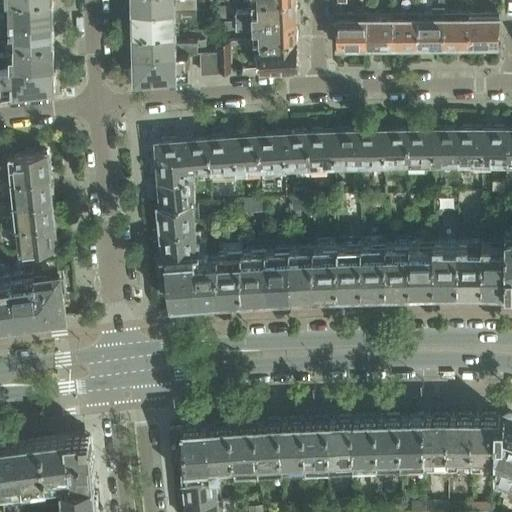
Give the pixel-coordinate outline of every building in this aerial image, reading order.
[(1,0),(2,19),(54,18),(53,0),(1,0)] [(237,9),(237,18),(296,16),(296,8),(298,6),(297,0),(252,0),(253,9),(237,9)] [(133,6),(134,29),(171,28),(171,16),(197,15),(196,5),(133,6)] [(472,10),(470,43),(473,43),(473,46),(484,46),(484,43),(499,43),(501,14),(500,14),(500,9),(491,10),(472,10)] [(367,44),(369,10),(338,11),(338,15),(337,15),(338,44),(353,44),(353,47),(365,47),(365,44),(367,44)] [(369,10),(367,44),(379,44),(379,47),(391,47),(390,44),(394,44),(395,10),(369,10)] [(395,10),(394,44),(405,43),(405,47),(419,47),(420,10),(395,10)] [(420,10),(419,47),(432,47),(432,43),(444,43),(445,10),(420,10)] [(470,43),(472,10),(445,10),(444,43),(447,43),(447,46),(458,46),(458,43),(470,43)] [(296,16),(237,18),(238,27),(254,27),(254,38),(256,38),(299,36),(298,28),(296,25),(296,16)] [(0,29),(15,29),(16,41),(55,40),(54,18),(2,19),(0,18),(0,29)] [(134,52),(190,50),(198,50),(197,39),(172,40),(171,28),(134,29),(134,52)] [(299,36),(256,38),(257,56),(257,67),(299,65),(299,36)] [(220,70),(233,69),(233,38),(219,39),(219,49),(220,70)] [(55,40),(16,41),(16,52),(0,52),(0,64),(1,65),(56,63),(55,40)] [(202,50),(203,71),(220,70),(219,49),(202,50)] [(190,50),(134,52),(135,76),(190,72),(190,50)] [(56,63),(1,65),(1,73),(0,73),(0,92),(56,86),(56,63)] [(443,125),(436,126),(435,161),(460,161),(460,126),(457,126),(455,123),(446,124),(443,125)] [(410,161),(410,126),(407,126),(405,124),(397,124),(394,126),(385,126),(386,162),(410,161)] [(410,126),(410,161),(435,161),(436,126),(425,126),(422,124),(414,124),(412,126),(410,126)] [(460,161),(484,161),(485,126),(475,126),(472,124),(463,124),(461,126),(460,126),(460,161)] [(485,126),(484,161),(509,161),(510,126),(508,126),(505,124),(497,124),(494,126),(485,126)] [(336,128),(337,163),(361,162),(361,127),(357,127),(355,125),(347,125),(345,127),(336,128)] [(386,162),(385,126),(375,126),(373,125),(364,125),(362,127),(361,127),(361,162),(386,162)] [(337,163),(336,128),(325,128),(323,126),(314,126),(313,129),(311,129),(312,164),(312,171),(329,170),(329,163),(337,163)] [(287,165),(312,164),(311,129),(308,129),(305,127),(297,128),(295,130),(286,130),(287,165)] [(261,131),(263,166),(278,165),(278,173),(287,172),(286,165),(287,165),(286,130),(276,131),(273,129),(264,129),(263,131),(261,131)] [(236,133),(238,168),(263,166),(261,131),(258,132),(255,130),(247,130),(245,132),(236,133)] [(211,135),(213,163),(213,169),(238,168),(236,133),(226,134),(223,132),(214,133),(213,135),(211,135)] [(160,175),(160,176),(196,173),(195,164),(213,163),(211,135),(183,137),(183,135),(162,137),(162,138),(157,138),(159,161),(157,162),(158,175),(160,175)] [(9,154),(12,178),(50,174),(50,173),(52,170),(51,162),(49,160),(48,149),(36,151),(36,148),(27,149),(28,151),(9,154)] [(196,173),(160,176),(161,183),(159,184),(160,199),(162,199),(162,202),(203,199),(202,175),(196,175),(196,173)] [(12,178),(15,202),(52,198),(52,196),(54,194),(53,186),(51,184),(50,174),(12,178)] [(263,195),(247,195),(247,212),(264,211),(263,195)] [(52,198),(15,202),(18,226),(55,222),(55,220),(56,217),(56,209),(53,207),(52,198)] [(205,199),(203,199),(162,202),(158,202),(159,205),(157,208),(158,214),(160,217),(161,226),(206,223),(205,199)] [(55,222),(18,226),(21,250),(33,248),(57,246),(57,243),(59,241),(58,234),(56,232),(55,222)] [(164,251),(168,251),(191,249),(200,248),(200,247),(208,246),(209,238),(208,223),(206,223),(161,226),(162,228),(159,231),(160,238),(163,240),(164,252),(164,251)] [(364,241),(364,287),(374,287),(374,289),(387,288),(387,286),(388,286),(388,240),(364,241)] [(388,240),(388,286),(399,286),(399,288),(411,288),(411,285),(412,285),(412,240),(388,240)] [(412,240),(412,285),(422,285),(422,287),(435,288),(435,285),(436,285),(436,240),(412,240)] [(460,285),(460,240),(436,240),(436,285),(446,285),(446,287),(458,287),(458,285),(460,285)] [(460,240),(460,285),(470,285),(470,287),(482,287),(482,285),(483,240),(460,240)] [(483,240),(482,285),(494,285),(494,287),(506,288),(507,285),(507,240),(483,240)] [(316,242),(316,288),(326,288),(326,290),(338,290),(338,288),(340,288),(340,241),(316,242)] [(364,241),(340,241),(340,288),(350,287),(350,289),(362,289),(362,287),(364,287),(364,241)] [(292,243),(292,290),(302,289),(302,291),(314,291),(314,289),(316,288),(316,242),(292,243)] [(268,244),(269,291),(278,290),(278,293),(290,292),(290,290),(292,290),(292,243),(268,244)] [(269,291),(268,244),(244,246),(244,292),(254,292),(254,294),(267,293),(266,291),(269,291)] [(221,257),(221,294),(230,293),(230,295),(242,295),(242,292),(244,292),(244,246),(220,247),(221,257)] [(197,263),(197,296),(206,295),(206,297),(218,296),(218,294),(221,294),(221,257),(201,259),(200,248),(191,249),(192,263),(197,263)] [(192,263),(191,249),(168,251),(173,296),(172,296),(172,299),(174,299),(173,298),(175,298),(175,300),(187,299),(187,297),(197,296),(197,263),(192,263)] [(35,268),(42,316),(66,313),(59,254),(34,257),(35,268)] [(12,272),(18,319),(42,316),(35,268),(12,272)] [(0,273),(0,321),(18,319),(12,272),(0,273)] [(378,414),(379,460),(403,459),(402,414),(400,414),(400,411),(388,412),(388,414),(378,414)] [(426,459),(426,413),(424,414),(424,411),(412,411),(412,414),(402,414),(403,459),(426,459)] [(426,413),(426,459),(426,463),(449,463),(449,413),(448,413),(448,411),(436,411),(436,413),(426,413)] [(460,413),(449,413),(449,463),(473,463),(473,413),(472,413),(472,411),(460,411),(460,413)] [(473,463),(497,463),(497,413),(496,413),(496,411),(484,411),(484,413),(473,413),(473,463)] [(497,413),(497,463),(496,474),(511,480),(511,411),(510,411),(508,411),(507,412),(506,413),(497,413)] [(364,415),(354,415),(356,460),(379,460),(378,414),(376,415),(376,412),(363,412),(364,415)] [(329,416),(331,461),(339,461),(356,460),(354,415),(352,415),(352,413),(340,413),(340,416),(329,416)] [(305,417),(308,462),(331,461),(329,416),(328,416),(328,414),(316,414),(316,417),(305,417)] [(282,418),(284,464),(308,462),(305,417),(304,417),(304,415),(291,415),(292,417),(282,418)] [(268,419),(258,419),(261,465),(284,464),(282,418),(280,418),(280,416),(268,416),(268,419)] [(244,420),(234,421),(236,459),(238,466),(261,465),(258,419),(256,419),(256,417),(244,418),(244,420)] [(220,422),(210,423),(214,470),(220,470),(223,470),(223,460),(236,459),(234,421),(232,421),(232,419),(220,420),(220,422)] [(188,463),(188,472),(214,470),(210,423),(199,424),(199,422),(187,423),(187,428),(183,428),(183,429),(171,430),(172,445),(176,444),(176,449),(172,449),(173,464),(188,463)] [(63,480),(66,507),(100,504),(93,435),(88,431),(67,433),(72,479),(63,480)] [(43,436),(49,482),(63,480),(72,479),(67,433),(43,436)] [(20,440),(26,485),(49,482),(43,436),(20,440)] [(26,485),(20,440),(0,442),(0,470),(3,489),(26,485)] [(183,481),(185,497),(223,494),(220,470),(214,470),(188,472),(185,473),(185,481),(183,481)] [(224,511),(223,494),(185,497),(186,511),(224,511)]
